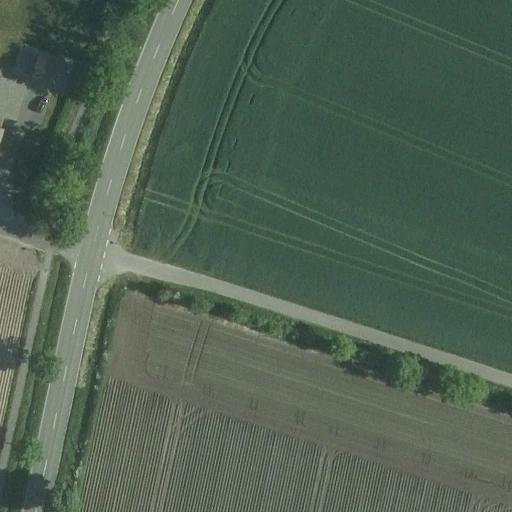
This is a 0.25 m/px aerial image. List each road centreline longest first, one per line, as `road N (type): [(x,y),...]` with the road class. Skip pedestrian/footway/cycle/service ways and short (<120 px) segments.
road 1 (unclassified): [(91,253),(511,382)]
road 2 (secondary): [(179,0),(138,97),(91,253)]
road 3 (secondary): [(91,253),(37,511)]
